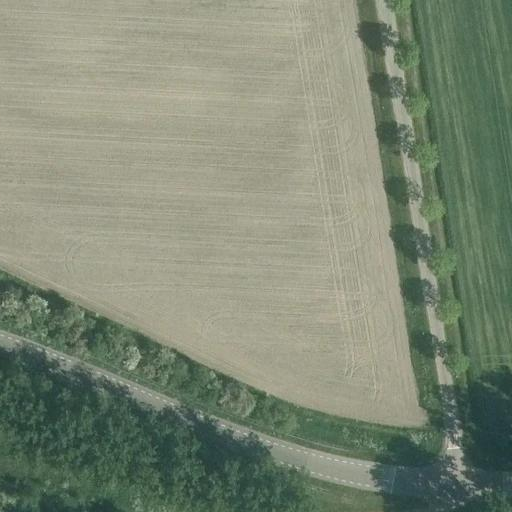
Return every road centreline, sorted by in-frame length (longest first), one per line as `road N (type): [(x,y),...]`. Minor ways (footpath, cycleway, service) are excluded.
road 1 (unclassified): [(460,484),(385,0)]
road 2 (secondary): [(460,484),(360,474),(265,449),(0,343)]
